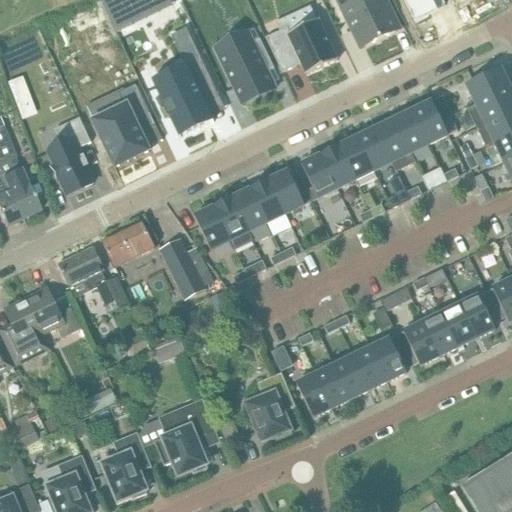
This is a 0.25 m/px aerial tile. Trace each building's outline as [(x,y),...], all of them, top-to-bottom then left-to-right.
[(107,0),(105,1),(113,18),(150,0),(107,0)] [(356,0),(341,8),(340,8),(352,31),(357,29),(366,48),(396,33),(389,17),(385,19),(376,0),(356,0)] [(402,0),(414,25),(427,19),(426,16),(444,7),(440,0),(402,0)] [(104,1),(41,31),(50,47),(112,18),(104,1)] [(289,30),(267,40),(284,75),(302,66),(308,77),(338,62),(319,20),(291,34),(289,30)] [(191,68),(157,84),(183,138),(217,122),(209,104),(223,98),(192,29),(178,36),(191,68)] [(237,48),(220,56),(245,109),(277,94),(270,79),(277,75),(265,47),(241,58),(237,48)] [(467,110),(468,111),(511,90),(501,70),(467,86),(476,106),(467,110)] [(127,108),(98,122),(120,167),(152,151),(143,133),(157,126),(137,86),(120,94),(127,108)] [(468,111),(477,130),(511,113),(511,92),(511,90),(468,111)] [(453,118),(443,98),(432,103),(442,124),(453,118)] [(432,103),(413,113),(429,147),(449,137),(442,124),(432,103)] [(413,113),(394,121),(415,164),(416,164),(412,155),(429,147),(413,113)] [(511,113),(477,130),(487,149),(511,137),(511,113)] [(62,146),(47,153),(53,166),(51,167),(58,182),(60,181),(68,196),(94,184),(87,169),(89,167),(89,166),(86,168),(82,159),(85,158),(84,157),(82,158),(78,150),(91,144),(80,119),(77,121),(66,126),(73,141),(62,146)] [(394,121),(376,130),(397,173),(415,164),(394,121)] [(27,184),(20,170),(15,158),(16,158),(3,127),(0,128),(0,170),(3,178),(24,220),(41,212),(27,183),(27,184)] [(376,130),(358,139),(374,173),(392,165),(396,173),(397,173),(376,130)] [(496,146),(505,165),(511,161),(511,137),(487,149),(487,150),(496,146)] [(358,139),(339,148),(356,182),(374,173),(358,139)] [(321,156),(321,157),(338,191),(356,182),(339,148),(321,156)] [(473,156),(465,160),(471,171),(479,167),(473,156)] [(321,157),(302,166),(313,189),(306,192),(312,204),(338,191),(321,157)] [(440,169),(422,178),(429,192),(448,183),(444,176),(440,169)] [(3,178),(0,170),(0,215),(7,229),(24,220),(3,178)] [(455,170),(444,176),(448,183),(459,178),(455,170)] [(288,173),(269,182),(286,216),(312,204),(306,192),(299,196),(288,173)] [(475,179),(481,192),(487,204),(494,200),(489,188),(482,175),(475,179)] [(251,191),(267,225),(286,216),(269,182),(251,191)] [(418,188),(407,193),(411,201),(422,196),(418,188)] [(251,191),(232,200),(253,243),(254,242),(250,234),(267,225),(251,191)] [(407,193),(396,199),(400,206),(411,201),(407,193)] [(214,208),(214,209),(235,252),(253,243),(232,200),(232,199),(214,208)] [(382,206),(371,211),(374,219),(385,214),(382,206)] [(235,252),(214,209),(195,218),(212,252),(230,243),(234,252),(235,252)] [(371,211),(360,217),(363,224),(374,219),(371,211)] [(103,244),(112,262),(115,269),(155,250),(143,225),(103,244)] [(185,303),(207,292),(181,239),(159,251),(185,303)] [(58,266),(67,284),(75,300),(91,292),(98,289),(110,315),(129,306),(116,279),(107,284),(102,274),(105,273),(94,249),(58,266)] [(293,249),(282,254),(286,262),(297,257),(293,249)] [(282,254),(271,260),(275,267),(286,262),(282,254)] [(263,262),(244,271),(245,272),(249,280),(267,271),(263,262)] [(245,272),(234,278),(237,285),(249,280),(245,272)] [(511,281),(486,294),(491,305),(498,302),(509,325),(511,323),(511,281),(508,272),(507,273),(511,281)] [(436,274),(424,279),(428,287),(439,282),(436,274)] [(424,279),(413,285),(417,292),(428,287),(424,279)] [(48,290),(25,301),(42,336),(56,330),(60,340),(81,330),(71,309),(60,314),(48,290)] [(486,294),(460,306),(477,341),(496,331),(485,308),(491,305),(486,294)] [(395,295),(382,302),(387,313),(401,306),(395,295)] [(16,365),(35,356),(49,350),(42,336),(25,301),(5,311),(17,335),(4,341),(16,365)] [(460,306),(442,315),(458,350),(477,341),(460,306)] [(384,310),(372,315),(381,332),(392,327),(384,310)] [(442,315),(423,324),(440,358),(458,350),(442,315)] [(347,317),(336,322),(339,330),(350,325),(347,317)] [(336,322),(325,328),(328,335),(339,330),(336,322)] [(421,368),(440,358),(423,324),(397,337),(403,348),(412,368),(419,364),(421,368)] [(310,335),(299,340),(303,348),(314,342),(310,335)] [(149,351),(143,336),(125,343),(132,358),(149,351)] [(388,384),(407,374),(405,371),(412,368),(403,348),(397,337),(371,349),(388,384)] [(0,343),(0,372),(12,367),(0,343)] [(274,352),(271,354),(281,373),(293,367),(283,348),(274,352)] [(371,349),(353,358),(369,393),(388,384),(371,349)] [(353,358),(334,367),(351,401),(369,393),(353,358)] [(334,367),(316,376),(333,410),(351,401),(334,367)] [(247,406),(262,443),(276,438),(277,442),(292,436),(279,406),(292,401),(282,375),(257,385),(263,400),(247,406)] [(333,410),(316,376),(297,385),(313,420),(333,410)] [(92,400),(98,412),(114,404),(108,392),(92,400)] [(168,438),(154,444),(164,468),(173,464),(179,477),(191,472),(193,476),(208,470),(196,441),(214,434),(201,404),(161,420),(168,438)] [(17,426),(6,432),(16,452),(48,436),(36,411),(14,421),(17,426)] [(57,417),(45,423),(50,434),(68,425),(65,417),(59,420),(57,417)] [(85,423),(73,428),(77,439),(89,434),(85,423)] [(119,459),(103,466),(118,503),(131,498),(133,501),(148,495),(135,466),(148,460),(137,434),(113,445),(119,459)] [(93,483),(82,457),(58,467),(59,469),(44,475),(50,488),(48,488),(57,511),(89,511),(80,488),(93,483)] [(511,511),(511,457),(462,488),(476,511),(511,511)] [(40,511),(30,486),(10,494),(12,499),(0,504),(0,511),(40,511)]
